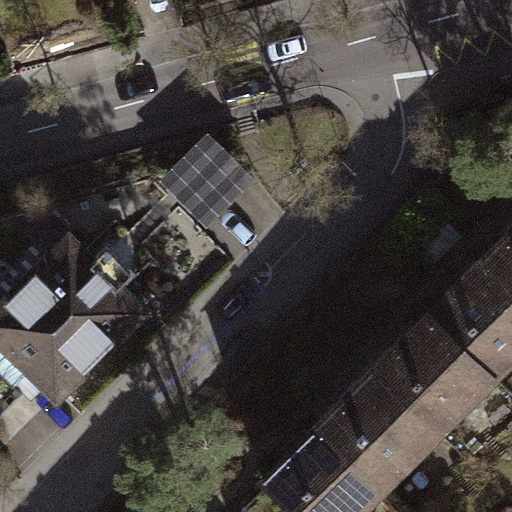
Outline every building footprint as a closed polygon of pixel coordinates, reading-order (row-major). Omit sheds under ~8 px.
[(208,140),(160,183),(206,234),(254,190),(208,140)] [(511,221),(478,256),(511,290),(511,221)] [(0,459),(142,318),(114,290),(128,276),(94,242),(82,255),(51,225),(0,275),(0,459)] [(511,290),(478,256),(421,312),(497,387),(511,372),(511,290)] [(421,312),(365,367),(441,443),(497,387),(421,312)] [(365,367),(309,423),(384,499),(441,443),(365,367)] [(309,423),(252,479),(285,511),(371,511),(384,499),(309,423)]
